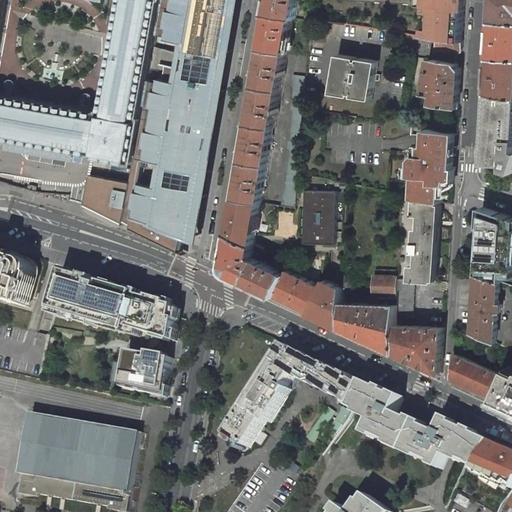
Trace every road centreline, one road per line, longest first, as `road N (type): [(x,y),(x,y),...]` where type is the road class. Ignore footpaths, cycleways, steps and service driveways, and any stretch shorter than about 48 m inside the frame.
road 1 (secondary): [(208,282),(445,391)]
road 2 (residential): [(171,511),(208,282)]
road 3 (secondary): [(208,282),(131,247),(0,207)]
road 4 (residential): [(469,186),(459,200),(445,391)]
road 5 (residential): [(469,186),(481,0)]
